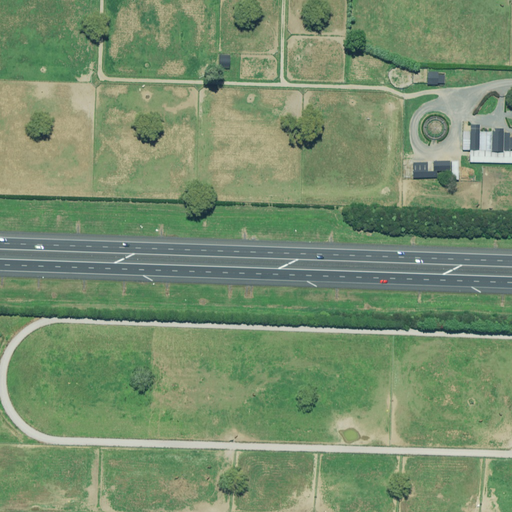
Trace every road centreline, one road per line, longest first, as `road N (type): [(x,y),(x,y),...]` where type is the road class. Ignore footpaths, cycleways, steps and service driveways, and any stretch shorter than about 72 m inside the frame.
road 1 (motorway): [(0,245),(511,260)]
road 2 (motorway): [(511,282),(0,268)]
